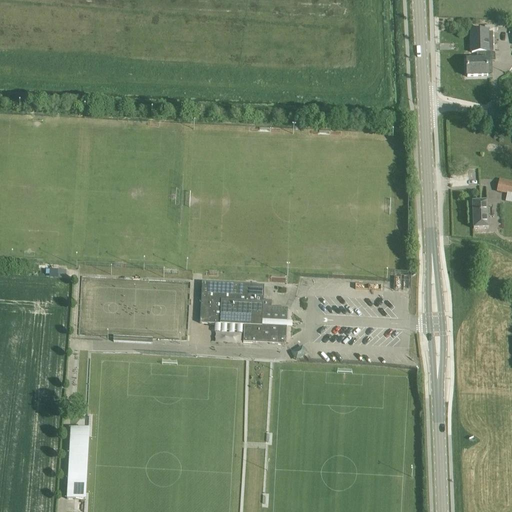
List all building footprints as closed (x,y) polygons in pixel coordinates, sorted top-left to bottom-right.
[(489,43),(489,31),(471,32),(472,53),(477,53),(477,60),(467,61),(467,77),(487,76),(487,60),(485,60),(485,52),(489,52),(489,43)] [(496,190),(511,193),(511,181),(499,179),(496,190)] [(488,229),(487,203),(472,203),(474,230),(488,229)] [(383,280),(383,291),(393,291),(393,281),(383,280)] [(264,286),(202,283),(200,324),(238,326),(238,332),(244,332),(243,343),(286,345),(288,309),(263,307),(264,286)] [(297,355),(299,359),(306,354),(302,347),(298,350),(300,353),(297,355)] [(72,429),(68,500),(82,500),(86,501),(90,430),(86,430),(72,429)]
